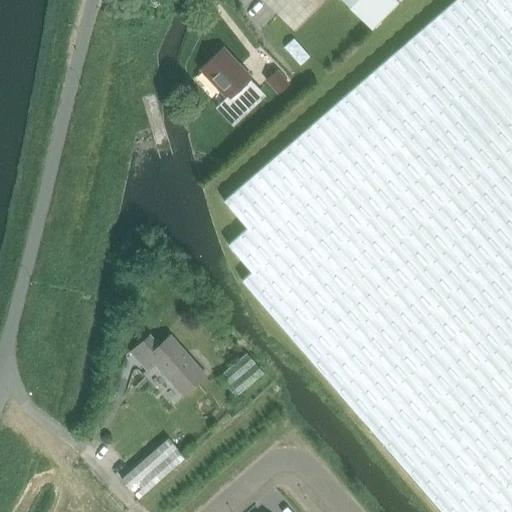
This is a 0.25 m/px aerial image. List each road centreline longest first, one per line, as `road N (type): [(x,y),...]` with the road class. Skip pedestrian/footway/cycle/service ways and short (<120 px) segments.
road 1 (unclassified): [(93,0),(0,360)]
road 2 (residential): [(216,511),(285,460),(305,465),(346,511)]
